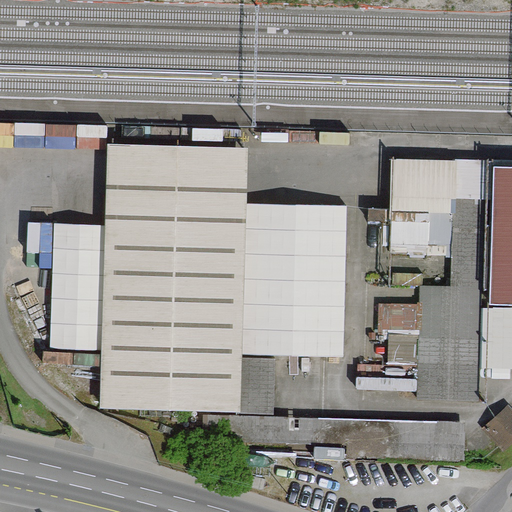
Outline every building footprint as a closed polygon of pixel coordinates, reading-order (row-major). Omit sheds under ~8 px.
[(109,145),(110,123),(0,116),(0,138),(24,139),(23,153),(51,154),(52,142),(109,145)] [(111,222),(56,221),(53,348),(101,349),(100,407),(243,410),(244,356),(346,358),(349,201),(250,199),(252,144),(112,141),(111,222)] [(491,159),(395,157),(393,242),(452,243),(452,288),(424,287),(424,302),(384,301),(383,336),(391,336),(391,367),(365,366),(365,393),(486,395),(491,159)] [(511,166),(501,166),(496,302),(511,302),(511,166)] [(511,447),(511,403),(488,425),(510,449),(511,447)] [(399,452),(449,454),(450,420),(401,418),(399,452)]
